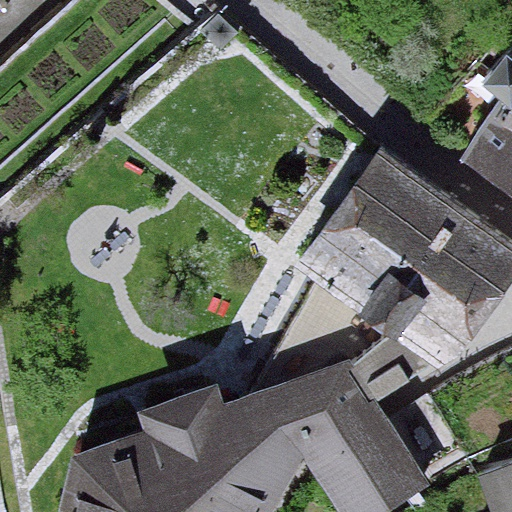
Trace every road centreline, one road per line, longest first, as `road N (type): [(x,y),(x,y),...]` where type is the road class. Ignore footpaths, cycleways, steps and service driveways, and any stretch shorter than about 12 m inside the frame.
road 1 (residential): [(234,0),(511,223)]
road 2 (residential): [(275,511),(309,455),(380,392),(511,313)]
